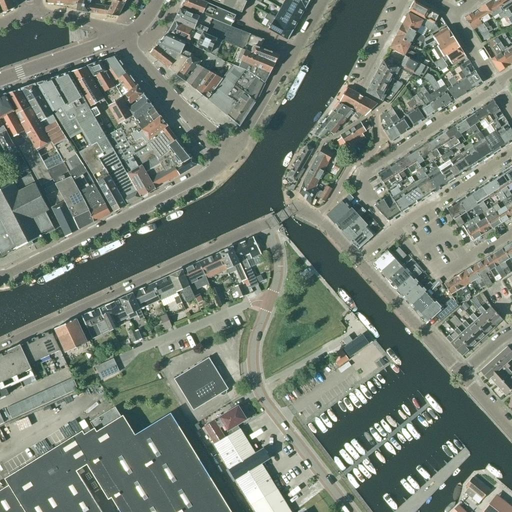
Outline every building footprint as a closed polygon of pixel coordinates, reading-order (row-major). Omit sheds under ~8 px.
[(0,0),(0,8),(2,14),(15,9),(13,3),(15,3),(14,0),(0,0)] [(90,6),(91,4),(91,0),(46,0),(46,3),(78,5),(77,11),(89,13),(89,12),(90,8),(90,9),(91,6),(90,6)] [(231,26),(236,16),(208,4),(199,0),(185,0),(182,7),(231,26)] [(211,0),(242,13),(247,1),(243,0),(211,0)] [(306,9),(290,0),(286,0),(281,9),(300,19),(306,9)] [(290,0),(306,9),(310,0),(290,0)] [(343,0),(336,13),(346,18),(355,0),(343,0)] [(508,19),(508,18),(496,0),(495,0),(493,1),(493,0),(485,5),(493,17),(498,14),(502,19),(507,16),(508,19)] [(496,0),(508,18),(511,16),(511,14),(508,8),(511,5),(511,2),(510,0),(496,0)] [(119,17),(125,3),(114,1),(111,6),(107,15),(119,17)] [(409,11),(434,24),(439,14),(415,1),(409,11)] [(90,8),(89,12),(105,15),(105,14),(107,15),(111,6),(108,6),(91,4),(90,6),(91,6),(90,9),(90,8)] [(479,10),(476,12),(487,29),(486,29),(488,31),(489,32),(492,30),(490,27),(489,27),(486,22),(493,17),(485,5),(478,10),(479,10)] [(205,33),(211,21),(200,17),(181,9),(176,21),(175,21),(176,21),(205,33)] [(300,19),(281,9),(276,19),(294,30),(300,19)] [(439,29),(434,24),(409,11),(409,13),(403,25),(417,33),(421,26),(430,31),(431,29),(435,31),(439,29)] [(486,29),(487,29),(476,12),(473,14),(473,13),(465,18),(473,30),(477,28),(482,35),(481,36),(485,42),(491,38),(488,31),(486,29)] [(264,40),(231,26),(230,27),(212,19),(211,21),(205,33),(176,21),(175,21),(168,34),(194,47),(195,46),(196,47),(196,48),(208,53),(211,54),(211,53),(216,56),(223,41),(238,47),(238,48),(275,63),(280,56),(279,56),(261,49),(264,40)] [(294,30),(276,19),(270,30),(288,41),(294,30)] [(417,33),(403,25),(402,25),(396,36),(411,44),(415,37),(424,42),(423,47),(431,42),(432,43),(434,42),(436,41),(438,46),(439,46),(453,37),(448,28),(433,37),(431,37),(431,36),(425,39),(425,37),(417,33)] [(191,56),(194,47),(168,34),(168,35),(167,35),(162,40),(159,44),(189,59),(187,62),(179,57),(169,69),(177,75),(186,64),(195,70),(201,61),(191,56)] [(408,50),(411,44),(396,36),(396,37),(390,48),(405,56),(409,58),(421,65),(422,58),(418,56),(418,55),(408,50)] [(446,55),(460,47),(453,37),(439,46),(438,46),(433,49),(440,59),(442,58),(446,56),(446,55)] [(511,46),(508,49),(506,46),(504,48),(501,43),(497,45),(510,65),(511,63),(511,46)] [(149,54),(169,69),(179,57),(187,62),(189,59),(159,44),(158,45),(149,54)] [(510,65),(497,45),(493,48),(498,55),(491,60),(499,72),(510,65)] [(446,55),(446,56),(451,65),(465,56),(460,47),(446,55)] [(265,83),(275,63),(238,48),(231,64),(230,66),(232,67),(265,83)] [(225,62),(211,54),(208,53),(201,61),(195,70),(186,82),(196,90),(210,71),(213,67),(219,70),(225,62)] [(119,80),(129,73),(117,56),(103,61),(109,71),(114,78),(111,79),(114,84),(119,81),(119,80)] [(425,66),(421,65),(409,58),(404,69),(420,77),(425,66)] [(440,59),(434,63),(439,71),(447,67),(442,58),(440,59)] [(313,66),(304,60),(281,101),(292,107),(313,66)] [(380,67),(394,74),(395,73),(397,74),(399,69),(383,61),(380,67)] [(466,77),(474,89),(483,83),(475,71),(471,74),(469,71),(473,68),(469,61),(464,64),(459,67),(466,77)] [(114,84),(111,79),(107,72),(101,62),(88,67),(94,77),(103,93),(110,89),(115,99),(116,98),(121,96),(120,95),(114,84)] [(230,66),(231,64),(226,62),(218,73),(212,70),(211,72),(210,71),(196,90),(207,99),(223,79),(232,67),(230,66)] [(186,82),(195,70),(186,64),(177,75),(186,82)] [(84,97),(90,108),(104,99),(92,78),(86,67),(70,73),(83,97),(84,97)] [(256,101),(265,83),(232,67),(223,79),(243,93),(256,101)] [(391,81),(394,74),(380,67),(377,73),(391,81)] [(38,84),(93,176),(105,169),(126,206),(141,198),(122,163),(110,144),(106,137),(106,136),(95,117),(91,110),(90,108),(84,97),(83,97),(70,73),(38,84)] [(120,95),(137,85),(129,73),(119,80),(119,81),(114,84),(120,95)] [(390,81),(391,81),(377,73),(373,80),(387,87),(389,84),(393,87),(392,89),(397,92),(401,86),(396,84),(390,81)] [(430,84),(435,81),(432,76),(428,74),(424,79),(428,81),(430,84)] [(466,77),(462,80),(458,74),(453,77),(464,95),(474,89),(466,77)] [(455,101),(464,95),(453,77),(448,80),(452,86),(448,89),(455,101)] [(227,116),(243,93),(223,79),(207,99),(227,116)] [(384,93),(387,87),(373,80),(370,86),(384,93)] [(455,101),(448,89),(444,92),(441,90),(435,81),(430,84),(435,92),(446,107),(455,101)] [(68,173),(82,165),(35,85),(21,90),(22,91),(23,91),(31,106),(39,121),(52,143),(58,154),(43,162),(47,170),(62,163),(68,173)] [(144,94),(137,85),(120,95),(121,96),(127,107),(133,116),(119,125),(121,128),(106,136),(106,137),(110,144),(122,163),(133,157),(135,160),(139,167),(142,165),(138,159),(150,152),(156,163),(171,151),(167,147),(178,140),(160,117),(153,107),(144,94)] [(383,95),(384,93),(370,86),(367,93),(383,101),(385,96),(383,95)] [(435,92),(430,95),(427,92),(424,87),(420,90),(421,91),(421,90),(436,113),(446,107),(435,92)] [(355,110),(363,96),(348,88),(340,102),(355,110)] [(39,121),(31,106),(30,107),(21,90),(6,95),(24,129),(39,121)] [(427,119),(436,113),(421,90),(421,91),(422,92),(417,95),(413,98),(416,103),(427,119)] [(256,102),(256,101),(243,93),(227,116),(240,126),(256,102)] [(31,142),(24,129),(6,95),(0,96),(0,118),(11,139),(14,138),(19,148),(31,142)] [(133,116),(127,107),(121,96),(116,98),(116,99),(117,101),(108,106),(119,125),(133,116)] [(363,96),(355,110),(366,116),(378,105),(363,96)] [(410,109),(417,105),(413,99),(406,103),(410,109)] [(494,123),(497,121),(504,117),(502,114),(497,117),(495,115),(500,112),(499,109),(493,100),(484,106),(493,121),(494,123)] [(334,110),(348,119),(353,112),(360,118),(363,115),(340,103),(334,110)] [(413,127),(427,119),(416,103),(416,104),(418,107),(405,115),(413,127)] [(484,106),(474,112),(480,122),(485,119),(488,124),(493,121),(484,106)] [(387,112),(402,135),(412,128),(406,118),(401,121),(393,108),(387,112)] [(341,127),(348,119),(334,110),(328,118),(341,127)] [(391,142),(402,135),(387,112),(381,116),(381,119),(384,118),(390,127),(384,130),(391,142)] [(475,125),(480,122),(474,112),(464,119),(475,135),(480,132),(484,129),(482,126),(478,129),(475,125)] [(0,142),(6,153),(7,153),(9,157),(18,153),(16,148),(16,147),(15,147),(11,139),(0,118),(0,142)] [(334,135),(341,127),(328,118),(322,126),(331,133),(334,135)] [(475,135),(464,119),(454,125),(460,134),(461,134),(466,131),(469,137),(470,138),(475,135)] [(38,151),(52,143),(39,121),(24,129),(31,142),(37,152),(38,151)] [(501,128),(497,121),(494,123),(492,125),(505,147),(511,142),(511,130),(508,124),(501,128)] [(350,130),(358,143),(365,138),(362,133),(370,128),(366,122),(362,125),(361,123),(350,130)] [(462,136),(461,134),(460,134),(454,125),(445,131),(454,146),(460,143),(457,139),(462,136)] [(494,154),(505,147),(492,125),(491,125),(488,127),(492,133),(485,138),(494,154)] [(328,137),(331,133),(322,126),(314,135),(323,140),(328,137)] [(351,148),(358,143),(350,130),(340,136),(342,138),(337,141),(342,148),(348,143),(351,148)] [(450,149),(454,146),(445,131),(435,137),(441,146),(446,143),(450,149)] [(494,154),(485,138),(480,132),(475,135),(479,142),(473,146),(482,161),(494,154)] [(437,149),(441,146),(435,137),(426,143),(435,158),(441,155),(437,149)] [(482,161),(473,146),(469,139),(464,143),(468,149),(461,153),(471,169),(482,161)] [(154,168),(164,185),(180,176),(197,165),(191,157),(178,140),(167,147),(171,151),(156,163),(150,152),(138,159),(142,165),(146,173),(154,168)] [(43,162),(38,151),(37,152),(31,142),(19,148),(41,186),(53,180),(54,182),(52,182),(53,185),(44,189),(48,197),(47,198),(66,236),(94,222),(68,173),(62,163),(47,170),(43,162)] [(430,162),(435,158),(426,143),(416,149),(424,161),(430,161),(430,162)] [(302,168),(313,149),(307,145),(288,178),(295,181),(296,178),(299,180),(304,170),(302,168)] [(312,166),(323,172),(333,154),(322,148),(312,166)] [(420,164),(424,161),(416,149),(406,156),(416,171),(422,167),(420,164)] [(459,176),(471,169),(461,153),(450,161),(459,176)] [(459,176),(450,161),(445,154),(440,158),(444,165),(439,168),(448,183),(459,176)] [(412,173),(416,171),(406,156),(397,162),(403,171),(408,167),(412,173)] [(146,173),(142,165),(139,167),(135,160),(133,157),(122,163),(141,198),(156,189),(146,173)] [(399,173),(403,171),(397,162),(387,168),(397,183),(403,179),(399,173)] [(68,173),(94,222),(111,214),(82,165),(68,173)] [(314,188),(323,172),(312,166),(304,181),(303,183),(314,188)] [(398,184),(397,183),(387,168),(377,174),(383,184),(388,180),(390,183),(386,186),(388,191),(398,184)] [(437,191),(448,183),(439,168),(427,175),(437,191)] [(114,212),(126,206),(105,169),(93,176),(114,212)] [(506,187),(511,183),(511,181),(505,171),(493,178),(506,199),(511,195),(508,190),(506,187)] [(0,251),(3,257),(13,252),(12,251),(16,248),(17,250),(26,244),(28,247),(33,244),(32,242),(42,237),(41,236),(45,233),(46,235),(55,230),(46,212),(49,210),(31,174),(14,183),(0,190),(0,251)] [(425,198),(437,191),(427,175),(415,183),(425,198)] [(502,201),(506,199),(493,178),(482,185),(490,198),(496,194),(498,197),(501,202),(502,201)] [(318,190),(314,188),(303,183),(299,193),(311,206),(315,196),(318,190)] [(414,206),(425,198),(415,183),(404,190),(414,206)] [(483,202),(490,198),(482,185),(470,193),(483,213),(488,210),(485,205),(483,202)] [(327,186),(323,192),(319,198),(325,201),(332,189),(327,186)] [(402,213),(414,206),(404,190),(392,198),(402,213)] [(483,213),(470,193),(459,200),(467,213),(473,208),(475,211),(474,212),(478,217),(478,216),(483,213)] [(349,203),(354,199),(350,194),(345,198),(349,203)] [(402,213),(392,198),(391,195),(374,206),(387,221),(390,221),(402,213)] [(511,217),(511,195),(511,196),(511,195),(506,199),(502,201),(506,206),(505,207),(511,217)] [(335,224),(352,208),(344,199),(327,215),(335,224)] [(460,217),(467,213),(459,200),(447,208),(456,223),(459,228),(463,226),(462,225),(465,224),(460,217)] [(511,217),(505,207),(500,210),(497,205),(493,207),(502,223),(511,217)] [(492,229),(502,223),(493,207),(488,210),(483,213),(486,218),(492,229)] [(359,217),(360,217),(366,211),(362,208),(356,213),(352,208),(335,224),(342,232),(359,217)] [(486,218),(481,221),(478,216),(478,217),(473,219),(483,235),(492,229),(486,218)] [(367,225),(360,217),(359,217),(342,232),(342,233),(350,241),(367,225)] [(472,241),(483,235),(473,219),(468,222),(465,224),(462,225),(463,226),(472,241)] [(367,225),(350,241),(358,250),(375,234),(371,229),(377,224),(373,220),(367,225)] [(247,278),(254,275),(247,260),(261,254),(253,238),(233,247),(247,278)] [(511,242),(503,248),(510,259),(511,257),(511,242)] [(121,243),(85,261),(88,267),(125,249),(124,246),(121,243)] [(247,279),(247,278),(233,247),(220,253),(225,264),(225,265),(227,269),(235,266),(242,282),(243,285),(245,284),(248,290),(251,288),(247,279)] [(511,272),(504,262),(510,259),(503,248),(493,254),(506,275),(511,272)] [(397,257),(389,249),(372,264),(380,273),(397,257)] [(387,281),(404,266),(400,261),(406,256),(403,252),(399,255),(397,257),(380,273),(387,281)] [(218,268),(225,265),(225,264),(220,253),(199,262),(209,285),(209,284),(207,278),(220,273),(218,268)] [(502,278),(506,275),(493,254),(484,260),(490,271),(496,267),(499,273),(502,278)] [(490,271),(484,260),(474,266),(484,282),(487,287),(492,284),(486,273),(490,271)] [(197,290),(209,285),(199,262),(182,270),(194,295),(198,293),(197,290)] [(395,290),(418,269),(414,265),(408,270),(404,266),(387,281),(395,290)] [(75,266),(42,282),(39,288),(45,289),(78,272),(75,266)] [(464,272),(471,282),(475,280),(478,285),(484,282),(474,266),(464,272)] [(403,299),(420,283),(416,278),(422,273),(418,269),(395,290),(403,299)] [(194,296),(194,295),(182,270),(170,276),(179,295),(184,293),(188,303),(195,299),(194,296)] [(466,285),(471,282),(464,272),(455,278),(465,294),(466,296),(470,293),(471,293),(466,285)] [(247,279),(251,288),(252,288),(259,285),(258,284),(255,278),(254,275),(247,278),(247,279)] [(261,275),(255,278),(258,284),(263,281),(261,275)] [(182,302),(179,295),(170,276),(153,284),(159,295),(166,292),(167,296),(172,294),(177,305),(182,302)] [(444,284),(451,295),(456,292),(459,297),(465,294),(455,278),(444,284)] [(418,315),(438,298),(438,297),(435,300),(431,295),(437,290),(436,288),(441,284),(443,283),(440,279),(432,284),(433,286),(410,307),(418,315)] [(433,286),(432,284),(430,282),(424,287),(420,283),(403,299),(410,307),(433,286)] [(159,296),(159,295),(153,284),(133,293),(140,310),(161,300),(159,296)] [(240,298),(246,295),(241,285),(236,287),(240,298)] [(218,306),(225,304),(218,287),(212,289),(218,306)] [(144,318),(140,310),(133,293),(120,299),(128,315),(136,311),(140,320),(144,318)] [(197,303),(201,302),(203,301),(200,294),(194,296),(195,299),(197,303)] [(438,298),(418,315),(426,324),(437,315),(442,320),(450,313),(458,306),(453,298),(443,308),(438,303),(441,301),(438,298)] [(129,318),(128,315),(120,299),(99,309),(110,331),(117,328),(115,324),(129,318)] [(466,302),(461,307),(465,311),(470,307),(466,302)] [(483,315),(494,327),(503,320),(491,307),(486,312),(481,306),(478,309),(483,315)] [(359,308),(352,314),(372,337),(380,331),(359,308)] [(101,335),(110,331),(99,309),(82,316),(92,339),(101,335)] [(483,315),(478,319),(473,314),(470,317),(475,322),(486,335),(494,327),(483,315)] [(165,330),(172,327),(167,315),(160,317),(165,330)] [(66,353),(88,342),(77,319),(55,329),(66,353)] [(475,322),(470,326),(465,321),(462,324),(467,329),(478,342),(486,335),(475,322)] [(467,329),(462,333),(457,328),(454,331),(459,336),(470,349),(478,342),(467,329)] [(140,341),(135,331),(134,329),(128,332),(133,343),(140,341)] [(135,331),(140,341),(145,338),(141,329),(135,331)] [(32,340),(20,345),(11,349),(6,352),(0,354),(0,383),(14,376),(22,373),(31,369),(29,364),(30,364),(41,359),(60,350),(51,331),(32,340)] [(348,336),(343,340),(347,346),(344,348),(350,357),(368,344),(362,335),(352,342),(348,336)] [(459,336),(454,341),(449,335),(446,338),(462,357),(470,349),(459,336)] [(488,380),(490,378),(511,360),(511,358),(511,351),(508,347),(480,371),(488,380)] [(226,394),(227,393),(227,392),(226,391),(217,375),(219,374),(209,358),(174,379),(194,411),(220,394),(221,395),(222,396),(224,396),(225,395),(226,394)] [(385,364),(382,358),(376,362),(380,368),(385,364)] [(101,380),(118,372),(113,360),(96,367),(101,380)] [(511,360),(490,378),(498,387),(511,373),(511,372),(508,368),(511,364),(511,360)] [(511,373),(498,387),(500,389),(506,396),(511,390),(511,373)] [(12,419),(78,389),(73,378),(7,408),(12,419)] [(0,398),(9,395),(6,389),(0,391),(0,398)] [(124,415),(121,417),(115,407),(91,422),(95,429),(84,436),(83,433),(4,481),(8,486),(0,490),(0,511),(102,511),(77,471),(84,466),(106,502),(109,500),(116,511),(227,511),(168,416),(136,436),(124,415)] [(215,445),(239,430),(236,426),(246,420),(238,407),(220,418),(221,420),(216,423),(215,421),(204,428),(215,445)] [(215,445),(220,453),(246,438),(240,429),(239,430),(215,445)] [(246,438),(220,453),(225,462),(251,446),(246,438)] [(251,446),(225,462),(230,471),(256,455),(251,446)] [(256,455),(230,471),(236,479),(261,463),(256,455)] [(261,463),(236,479),(246,496),(252,505),(277,489),(272,480),(261,463)] [(483,500),(489,491),(473,478),(466,486),(469,488),(465,493),(472,499),(476,494),(483,500)] [(255,511),(269,511),(285,502),(277,489),(252,505),(255,511)] [(291,511),(285,502),(269,511),(291,511)] [(511,511),(511,508),(503,502),(494,511),(511,511)]
